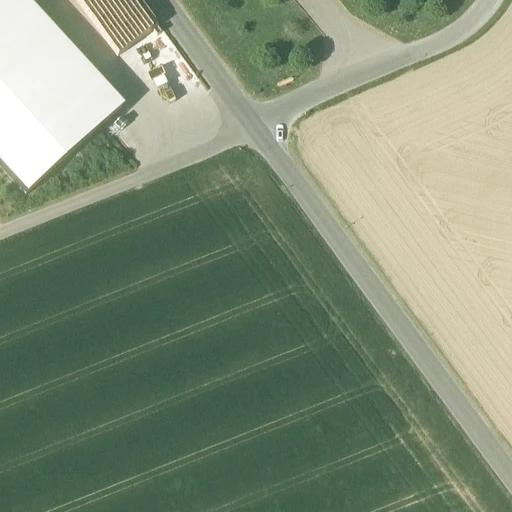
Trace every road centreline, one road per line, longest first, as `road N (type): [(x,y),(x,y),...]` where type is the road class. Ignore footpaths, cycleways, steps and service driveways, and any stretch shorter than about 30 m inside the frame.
road 1 (residential): [(256,121),(511,473)]
road 2 (track): [(256,121),(223,146),(0,235)]
road 3 (residential): [(492,0),(444,43),(256,121)]
road 4 (residential): [(165,0),(256,121)]
